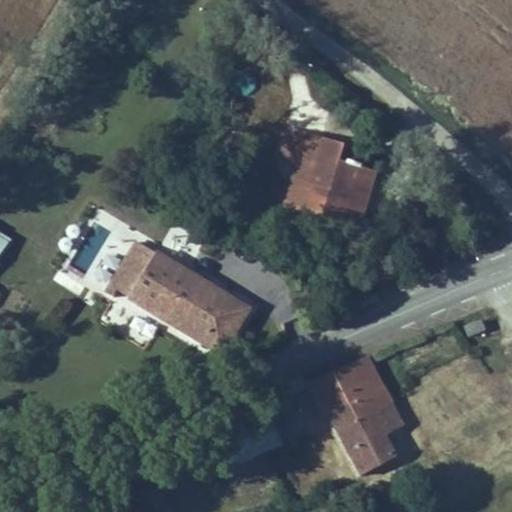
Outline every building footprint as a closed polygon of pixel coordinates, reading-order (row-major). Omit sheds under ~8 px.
[(323,146),(304,141),(306,136),(289,132),(280,164),(296,168),(293,179),(311,184),(301,219),(359,236),(366,212),(355,209),(366,171),(351,166),(350,171),(340,168),(345,148),(324,142),(323,146)] [(306,136),(304,141),(323,146),(324,142),(306,136)] [(382,159),(345,148),(340,168),(350,171),(351,166),(366,171),(355,209),(366,212),(382,159)] [(311,184),(293,179),(283,214),(301,219),(311,184)] [(179,196),(158,183),(146,202),(167,215),(179,196)] [(99,207),(62,266),(101,291),(139,232),(99,207)] [(135,242),(105,292),(114,298),(118,292),(132,300),(131,302),(223,357),(252,308),(159,253),(158,255),(135,242)] [(314,385),(330,416),(383,389),(367,358),(314,385)] [(383,389),(330,416),(362,477),(399,457),(389,438),(405,430),(383,389)] [(270,414),(223,433),(237,469),(284,450),(270,414)]
